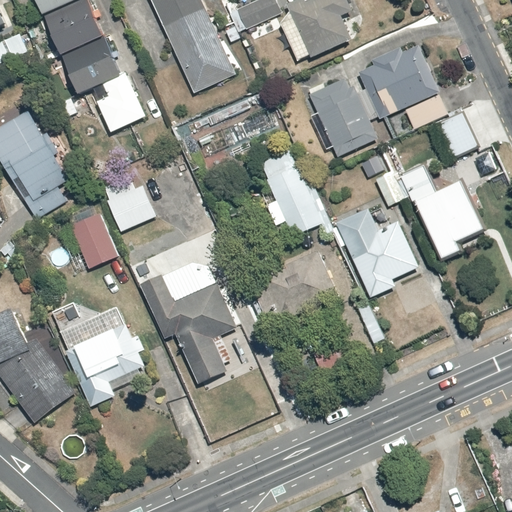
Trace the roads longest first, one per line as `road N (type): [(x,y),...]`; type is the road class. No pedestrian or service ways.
road 1 (secondary): [(196,507),(511,365)]
road 2 (residential): [(460,0),(511,112)]
